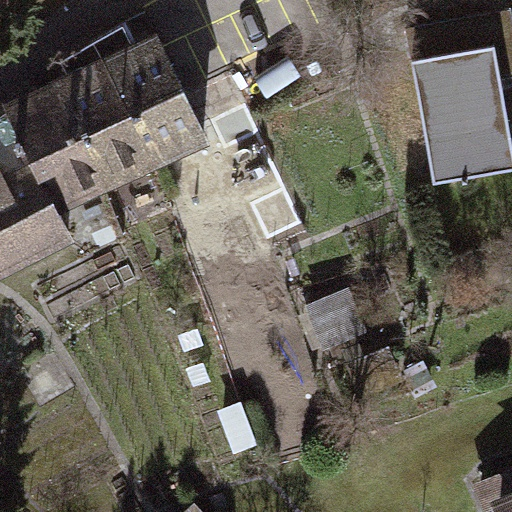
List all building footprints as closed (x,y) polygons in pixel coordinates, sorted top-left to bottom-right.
[(473,15),(406,27),(432,178),(511,164),(511,135),(496,41),(478,44),(473,15)] [(95,39),(150,158),(204,132),(158,34),(135,46),(124,21),(95,39)] [(150,158),(95,39),(63,58),(65,62),(50,70),(102,180),(150,158)] [(102,180),(50,70),(5,90),(12,104),(9,105),(55,202),(102,180)] [(55,202),(9,105),(0,111),(0,263),(70,231),(55,202)] [(511,511),(511,469),(482,482),(493,511),(511,511)]
